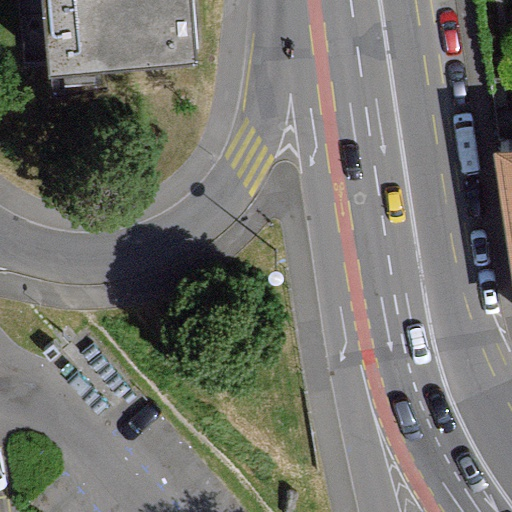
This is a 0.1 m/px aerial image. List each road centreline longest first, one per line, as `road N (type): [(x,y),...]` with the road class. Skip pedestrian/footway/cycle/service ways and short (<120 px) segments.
road 1 (tertiary): [(304,0),(292,58),(253,158),(200,218),(169,240),(112,257),(48,254),(0,236)]
road 2 (secondary): [(382,0),(434,334)]
road 3 (secondary): [(434,334),(461,422),(511,498)]
road 4 (secondary): [(434,334),(418,511)]
